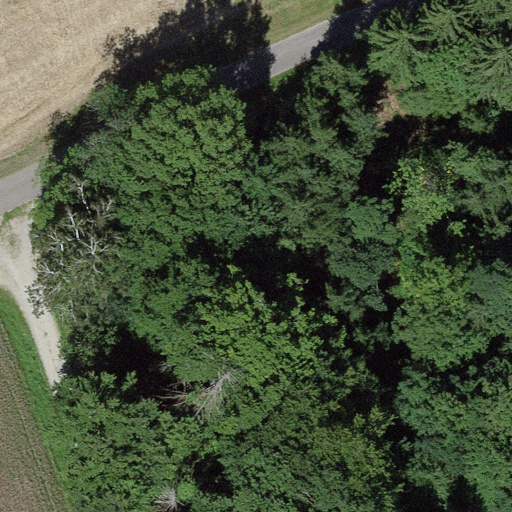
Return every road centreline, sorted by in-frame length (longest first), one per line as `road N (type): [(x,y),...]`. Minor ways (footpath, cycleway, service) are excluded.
road 1 (unclassified): [(0,201),(328,43),(444,0)]
road 2 (track): [(110,511),(0,214)]
